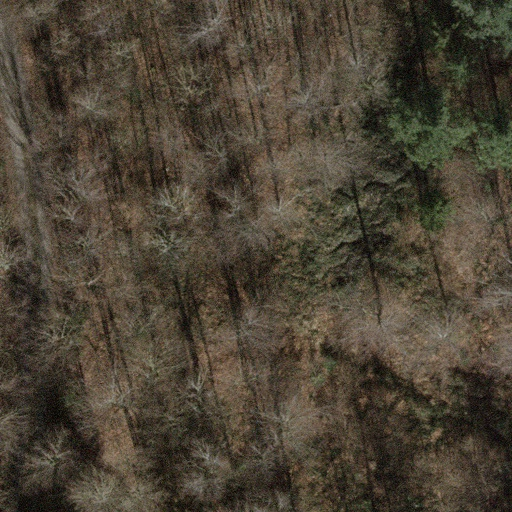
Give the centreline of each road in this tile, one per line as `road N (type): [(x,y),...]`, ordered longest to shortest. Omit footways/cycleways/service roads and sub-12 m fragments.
road 1 (track): [(24,511),(38,390),(40,175)]
road 2 (track): [(1,0),(40,175)]
